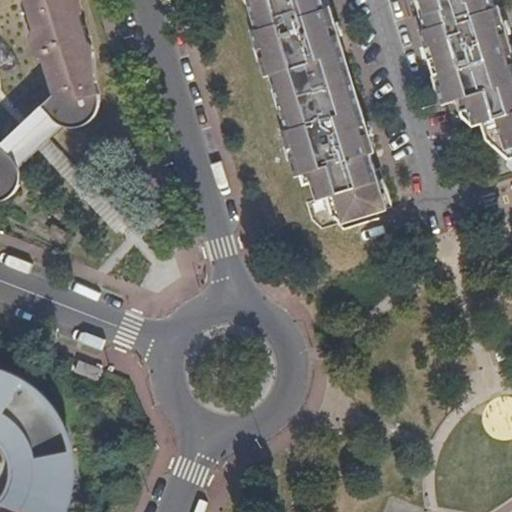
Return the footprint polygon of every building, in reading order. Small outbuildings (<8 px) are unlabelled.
[(0,0),(0,201),(4,201),(16,194),(21,186),(23,176),(21,166),(11,154),(52,115),(60,125),(75,129),(82,127),(92,123),(100,113),(102,102),(97,79),(95,52),(87,47),(90,42),(81,16),(76,13),(79,7),(76,0),(0,0)] [(378,212),(388,209),(371,153),(375,152),(361,107),(357,109),(339,53),(344,51),(331,7),(326,9),(323,0),(249,0),(259,29),(254,31),(300,175),(311,172),(320,198),(330,196),(336,215),(344,221),(378,212)] [(470,107),(476,124),(486,121),(491,138),(511,154),(511,61),(509,51),(511,50),(511,44),(509,34),(504,35),(492,0),(413,0),(428,45),(438,42),(442,56),(431,58),(445,103),(467,96),(470,107)] [(428,45),(431,58),(442,56),(438,42),(428,45)] [(98,382),(103,370),(80,361),(76,373),(98,382)] [(0,446),(4,453),(9,466),(9,477),(7,485),(3,493),(0,495),(0,505),(17,511),(58,511),(65,496),(67,480),(67,463),(60,463),(59,455),(66,455),(62,437),(53,418),(42,404),(30,392),(18,384),(0,375),(0,446)] [(60,463),(67,463),(66,455),(59,455),(60,463)]
